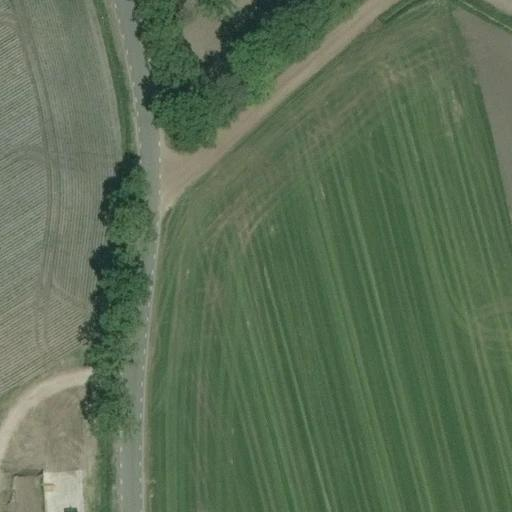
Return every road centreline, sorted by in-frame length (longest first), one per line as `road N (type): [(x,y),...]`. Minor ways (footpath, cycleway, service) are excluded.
road 1 (tertiary): [(132,511),(129,432),(150,136),(125,0)]
road 2 (track): [(150,178),(188,168),(381,0)]
